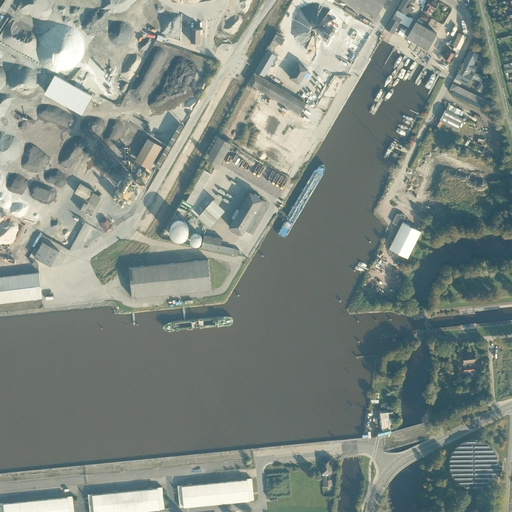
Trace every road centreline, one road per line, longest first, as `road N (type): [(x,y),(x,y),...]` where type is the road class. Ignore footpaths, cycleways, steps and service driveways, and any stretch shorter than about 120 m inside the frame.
road 1 (residential): [(270,0),(145,211),(81,258),(72,288)]
road 2 (unclassified): [(389,470),(365,448),(258,457),(262,504)]
road 3 (tertiary): [(511,405),(389,470)]
